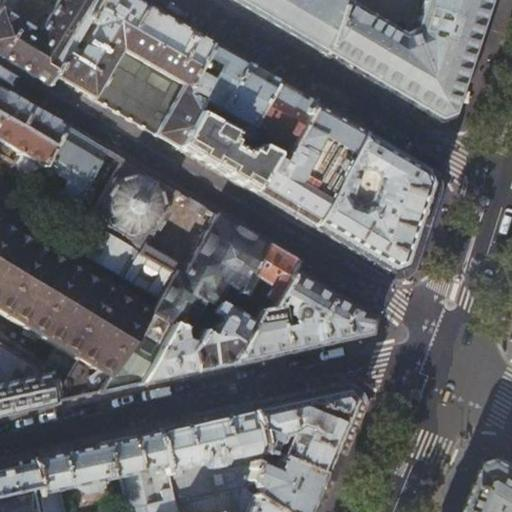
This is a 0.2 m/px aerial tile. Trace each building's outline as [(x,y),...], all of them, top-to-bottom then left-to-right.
[(55,0),(37,32),(0,9),(0,57),(11,65),(45,86),(51,76),(94,0),(55,0)] [(146,8),(131,0),(94,0),(51,76),(62,83),(84,96),(96,102),(175,148),(193,114),(200,98),(184,90),(208,43),(151,11),(146,8)] [(228,0),(249,12),(268,23),(322,54),(334,17),(305,0),(228,0)] [(480,17),(485,0),(420,0),(411,32),(399,37),(341,2),(341,0),(305,0),(334,17),(322,54),(375,85),(434,120),(449,115),(480,17)] [(221,50),(208,43),(184,90),(200,98),(193,114),(208,122),(242,63),(221,50)] [(256,70),(242,63),(208,122),(268,154),(276,141),(285,147),(311,101),(289,89),(256,70)] [(0,155),(12,162),(17,152),(41,166),(64,127),(64,126),(22,102),(0,88),(0,155)] [(269,158),(249,192),(278,208),(309,227),(358,133),(360,129),(345,120),(335,114),(311,101),(285,147),(276,141),(268,154),(268,157),(269,158)] [(193,114),(175,148),(193,159),(212,170),(249,192),(269,158),(268,157),(268,154),(208,122),(193,114)] [(80,137),(64,127),(41,166),(29,186),(70,210),(104,151),(80,137)] [(401,266),(417,214),(426,184),(421,170),(398,157),(358,133),(309,227),(386,271),(401,266)] [(156,299),(151,308),(170,321),(196,336),(202,327),(206,329),(203,334),(207,337),(217,318),(209,313),(214,304),(224,285),(236,292),(262,244),(218,219),(212,215),(181,268),(143,246),(176,193),(121,160),(70,248),(156,299)] [(135,384),(170,321),(151,308),(109,282),(0,215),(0,313),(48,343),(83,364),(104,377),(93,394),(135,384)] [(278,254),(262,244),(236,292),(224,285),(214,304),(250,323),(257,311),(267,308),(289,272),(294,263),(278,254)] [(289,272),(267,308),(257,311),(250,323),(230,360),(231,363),(259,357),(294,349),(341,339),(358,335),(366,333),(368,318),(324,293),(289,272)] [(170,321),(135,384),(168,377),(216,367),(231,363),(230,360),(250,323),(214,304),(209,313),(217,318),(207,337),(203,334),(206,329),(202,327),(196,336),(170,321)] [(0,414),(49,404),(62,400),(59,383),(44,387),(40,371),(0,346),(0,414)] [(277,458),(321,475),(333,446),(352,401),(341,389),(276,403),(250,409),(258,451),(266,454),(271,444),(276,443),(278,437),(287,435),(277,458)] [(163,466),(171,503),(237,488),(254,457),(245,459),(242,465),(238,460),(220,464),(224,458),(258,451),(250,409),(202,420),(154,431),(163,466)] [(163,466),(154,431),(99,443),(99,444),(90,447),(90,445),(87,446),(87,447),(80,449),(73,451),(73,449),(69,450),(69,451),(61,453),(60,452),(30,458),(36,487),(38,495),(57,490),(74,487),(84,493),(97,490),(102,480),(119,476),(163,466)] [(252,498),(275,511),(306,511),(310,503),(321,475),(277,458),(266,454),(258,451),(254,457),(237,488),(242,491),(246,482),(256,487),(252,498)] [(511,511),(511,460),(504,456),(488,462),(467,511),(511,511)] [(0,465),(0,494),(31,488),(36,487),(30,458),(13,462),(0,465)] [(62,511),(57,490),(38,495),(41,511),(173,511),(171,503),(163,466),(119,476),(126,510),(118,511),(62,511)] [(0,511),(36,511),(31,488),(0,494),(0,511)] [(173,511),(275,511),(252,498),(242,491),(237,488),(171,503),(173,511)]
